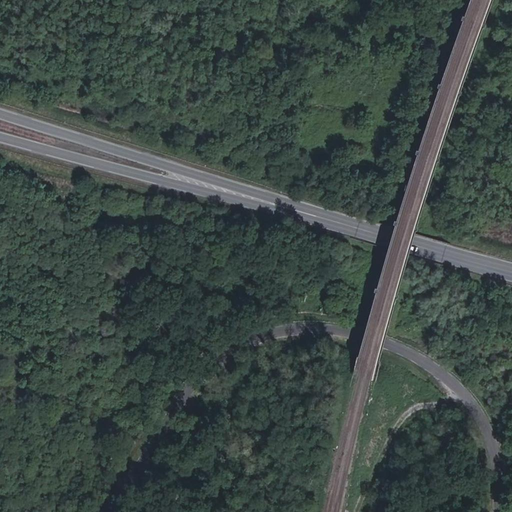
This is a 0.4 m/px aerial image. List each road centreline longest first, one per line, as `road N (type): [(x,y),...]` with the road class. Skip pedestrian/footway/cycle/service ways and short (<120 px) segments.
road 1 (residential): [(110,511),(212,359),(296,323),(356,331),(430,363),(473,402),(498,463),(498,511)]
road 2 (secondary): [(341,222),(0,115)]
road 3 (secondary): [(0,133),(341,222)]
road 4 (secondary): [(341,222),(511,271)]
